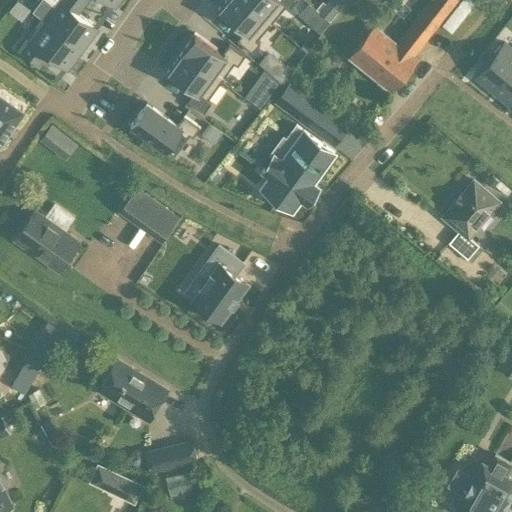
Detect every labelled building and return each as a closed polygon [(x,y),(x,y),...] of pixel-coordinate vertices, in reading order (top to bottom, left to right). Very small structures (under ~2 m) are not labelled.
[(59,0),(44,20),(45,21),(77,45),(78,46),(84,37),(87,39),(95,29),(96,28),(75,12),(83,1),(82,0),(59,0)] [(244,0),(224,0),(218,8),(243,30),(236,39),(251,52),(259,42),(256,39),(271,22),(244,0)] [(244,0),(271,22),(286,4),(289,7),(295,0),(244,0)] [(306,0),(305,0),(296,12),(320,31),(344,0),(325,0),(318,9),(306,0)] [(393,43),(371,71),(392,87),(414,59),(413,58),(458,0),(429,0),(395,44),(393,43)] [(29,40),(20,52),(36,63),(45,52),(66,68),(66,67),(74,57),(71,54),(78,46),(77,45),(45,21),(44,20),(29,40)] [(372,26),(350,55),(371,71),(393,43),(372,26)] [(194,33),(180,52),(220,81),(233,62),(237,65),(245,54),(228,43),(221,52),(194,33)] [(502,41),(474,75),(492,91),(496,87),(495,86),(511,65),(511,49),(506,44),(502,41)] [(279,79),(289,68),(267,48),(257,59),(279,79)] [(180,52),(167,71),(194,91),(187,100),(203,112),(210,102),(207,100),(220,81),(180,52)] [(265,96),(278,79),(258,65),(246,82),(265,96)] [(511,65),(495,86),(496,87),(511,100),(511,98),(511,65)] [(183,111),(157,93),(168,78),(156,70),(139,95),(176,121),(183,111)] [(0,145),(25,110),(0,91),(0,145)] [(306,94),(292,113),(316,132),(331,112),(306,94)] [(146,102),(130,124),(173,155),(188,134),(192,137),(200,126),(183,115),(177,124),(146,102)] [(269,176),(261,188),(291,209),(299,198),(304,202),(316,186),(311,182),(333,152),(295,124),(285,137),(283,135),(270,153),(273,155),(262,171),(269,176)] [(51,125),(41,137),(50,144),(59,131),(51,125)] [(470,233),(500,197),(474,176),(463,190),(462,190),(455,199),(456,199),(445,213),(461,226),(450,239),(469,255),(478,245),(469,238),(472,234),(470,233)] [(121,208),(162,237),(177,217),(136,188),(121,208)] [(58,271),(78,242),(33,210),(13,239),(58,271)] [(205,279),(191,300),(201,307),(200,310),(213,318),(215,316),(219,319),(244,281),(231,272),(239,260),(214,243),(195,272),(205,279)] [(47,320),(42,328),(57,337),(62,328),(47,320)] [(36,340),(30,349),(45,358),(50,348),(36,340)] [(147,421),(166,390),(116,359),(97,390),(147,421)] [(25,393),(30,383),(16,375),(10,385),(25,393)] [(0,416),(0,437),(9,432),(1,416),(0,416)] [(47,435),(56,431),(50,419),(41,423),(47,435)] [(196,459),(191,440),(145,450),(149,470),(196,459)] [(141,451),(135,450),(129,454),(128,459),(131,463),(137,464),(142,461),(143,455),(141,451)] [(473,477),(464,472),(455,488),(463,493),(455,508),(460,511),(499,511),(500,511),(501,511),(507,500),(511,490),(511,479),(504,474),(511,463),(495,453),(488,465),(482,462),(473,477)] [(134,500),(142,483),(97,462),(89,479),(134,500)] [(0,511),(13,505),(0,478),(0,511)]
